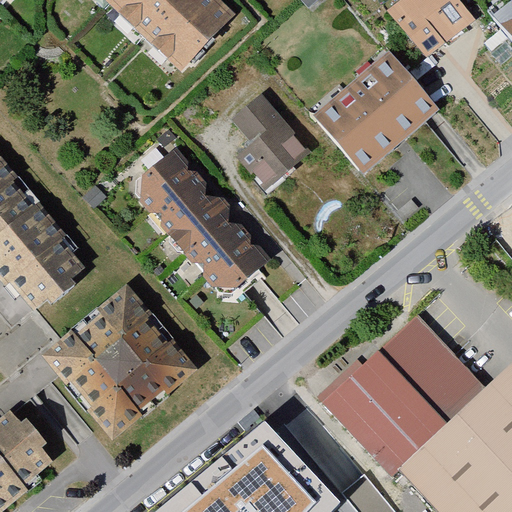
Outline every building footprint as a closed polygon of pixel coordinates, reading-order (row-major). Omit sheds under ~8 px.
[(105,0),(115,9),(122,0),(105,0)] [(218,0),(122,0),(115,9),(180,72),(236,18),(218,0)] [(456,0),(399,0),(384,13),(425,61),(474,21),(456,0)] [(511,0),(493,16),(511,40),(511,0)] [(363,177),(439,112),(388,52),(311,117),(363,177)] [(253,144),(238,157),(266,190),(311,153),(262,94),(232,119),(253,144)] [(271,260),(171,148),(126,188),(226,300),(271,260)] [(0,284),(16,303),(20,300),(33,315),(48,301),(53,307),(75,288),(71,283),(86,270),(73,256),(79,251),(0,159),(0,284)] [(127,285),(40,356),(111,442),(199,371),(127,285)] [(401,470),(439,511),(511,511),(511,367),(486,391),(418,316),(324,401),(393,478),(401,470)] [(0,511),(9,511),(44,485),(40,480),(57,467),(48,456),(54,452),(32,425),(25,430),(11,413),(0,422),(0,511)] [(267,422),(155,511),(334,511),(342,505),(267,422)]
